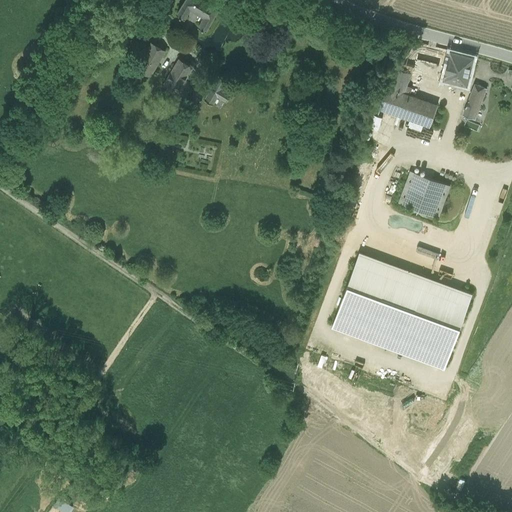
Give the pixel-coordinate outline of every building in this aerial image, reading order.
[(225,1),(223,0),(187,0),(183,9),(190,13),(195,4),(210,13),(205,22),(211,25),(225,1)] [(138,66),(137,67),(150,74),(165,50),(153,42),(141,60),(138,66)] [(474,55),(450,49),(443,78),(467,84),(474,55)] [(138,66),(141,60),(137,57),(133,64),(138,66)] [(179,58),(165,84),(177,91),(184,79),(192,65),(179,58)] [(412,70),(399,67),(387,88),(377,107),(430,126),(438,104),(409,93),(412,87),(406,85),(412,70)] [(219,73),(205,98),(213,103),(218,95),(223,86),(228,79),(219,73)] [(191,82),(184,79),(177,91),(185,96),(190,87),(188,86),(191,82)] [(463,114),(475,118),(486,87),(475,83),(463,114)] [(232,91),(223,86),(218,95),(226,100),(232,91)] [(466,120),(465,125),(477,129),(479,124),(466,120)] [(171,143),(162,141),(161,148),(160,154),(168,155),(169,149),(171,143)] [(450,185),(411,170),(399,201),(438,216),(450,185)] [(486,251),(495,223),(488,220),(479,248),(486,251)] [(338,309),(451,351),(472,292),(461,288),(457,299),(355,262),(338,309)] [(311,349),(307,360),(322,366),(326,355),(311,349)] [(328,357),(324,369),(391,391),(395,379),(328,357)] [(396,381),(392,392),(397,394),(401,383),(396,381)]
